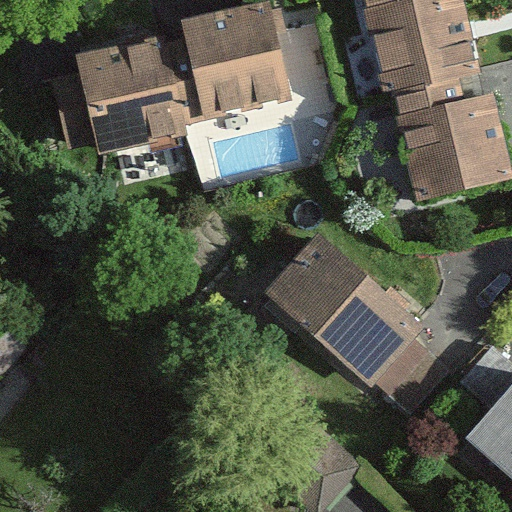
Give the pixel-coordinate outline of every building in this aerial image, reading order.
[(361,0),(384,94),(391,92),(451,78),(476,72),(458,0),(361,0)] [(185,41),(164,45),(182,124),(290,100),(268,2),(181,21),(185,41)] [(163,38),(75,58),(79,75),(53,81),(68,147),(95,141),(97,153),(184,134),(182,124),(164,45),(163,38)] [(457,101),(451,78),(391,92),(392,96),(417,199),(509,177),(489,94),(457,101)] [(421,326),(318,234),(266,292),(369,383),(373,379),(410,338),(421,326)] [(0,328),(0,374),(23,349),(0,328)] [(447,371),(410,338),(373,379),(410,412),(447,371)] [(462,383),(492,409),(511,386),(511,365),(491,348),(462,383)] [(511,386),(492,409),(467,439),(511,477),(511,386)] [(311,420),(265,474),(310,511),(323,511),(364,464),(311,420)]
